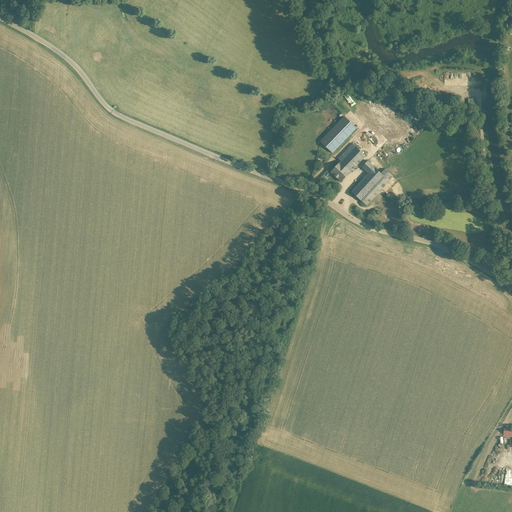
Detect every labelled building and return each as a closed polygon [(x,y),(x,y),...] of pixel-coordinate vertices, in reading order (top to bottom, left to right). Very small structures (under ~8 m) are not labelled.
[(344,117),(321,141),(332,153),(356,128),(344,117)] [(365,156),(352,144),(338,158),(341,161),(340,163),(350,173),(365,156)] [(375,167),(368,161),(362,167),(369,173),(375,167)] [(350,173),(340,163),(331,172),(341,182),(350,173)] [(369,173),(352,192),(361,201),(374,187),(384,176),(382,174),(375,167),(369,173)] [(384,176),(374,187),(380,192),(393,176),(386,169),(382,174),(384,176)] [(374,187),(361,201),(367,206),(380,192),(374,187)] [(511,436),(511,427),(504,427),(503,436),(511,436)]
